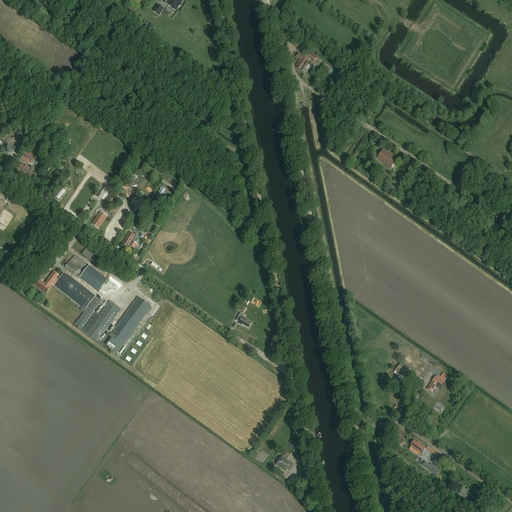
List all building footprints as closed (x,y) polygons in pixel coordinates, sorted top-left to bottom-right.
[(172,0),(169,5),(177,11),(180,7),(181,8),(183,7),(184,5),(184,3),(183,3),(185,0),(184,0),(172,0)] [(163,10),(158,6),(154,11),(159,15),(163,10)] [(134,19),(138,14),(133,11),(129,16),(134,19)] [(309,51),(306,56),(313,61),(312,62),(315,64),(319,58),(309,51)] [(298,63),(296,66),(297,67),(296,68),(302,72),(309,62),(307,60),(299,53),(296,57),(299,59),(297,62),(298,63)] [(26,150),(18,162),(20,164),(21,163),(23,160),(32,166),(38,158),(26,150)] [(390,168),(397,159),(391,154),(391,155),(386,152),(383,150),(378,159),(382,162),(381,162),(390,168)] [(31,181),(34,177),(35,177),(37,175),(34,173),(33,172),(27,168),(28,167),(24,164),(24,165),(21,163),(20,164),(15,171),(22,176),(26,178),(27,178),(31,181)] [(383,182),(387,176),(381,171),(377,177),(383,182)] [(401,182),(398,179),(392,188),(395,191),(401,182)] [(134,193),(124,186),(120,191),(130,199),(134,193)] [(104,200),(111,190),(106,187),(99,197),(104,200)] [(166,190),(161,187),(157,195),(162,198),(166,190)] [(110,197),(104,205),(109,209),(115,201),(110,197)] [(0,214),(0,247),(2,248),(24,213),(8,203),(0,214)] [(100,230),(108,217),(101,212),(93,223),(95,224),(94,225),(100,230)] [(135,225),(130,222),(127,227),(131,230),(135,225)] [(135,225),(132,230),(139,235),(142,230),(135,225)] [(135,248),(137,244),(134,242),(137,237),(130,232),(122,244),(128,247),(129,246),(131,247),(131,246),(135,248)] [(82,255),(94,262),(99,254),(87,247),(82,255)] [(67,260),(62,266),(65,268),(75,276),(79,279),(88,267),(74,256),(70,262),(67,260)] [(47,294),(51,289),(50,288),(53,285),(54,286),(58,280),(56,279),(59,276),(54,272),(45,284),(39,279),(35,285),(47,294)] [(62,277),(64,279),(58,287),(68,294),(67,295),(82,308),(80,310),(84,313),(75,324),(83,331),(86,333),(98,342),(122,310),(110,301),(99,316),(96,314),(104,303),(96,297),(67,275),(67,276),(64,274),(62,277)] [(107,283),(112,286),(116,280),(111,277),(107,283)] [(260,307),(262,302),(255,297),(252,302),(260,307)] [(108,333),(100,344),(102,345),(116,355),(125,344),(140,324),(126,313),(110,335),(108,333)] [(244,315),(241,314),(236,321),(239,323),(239,324),(242,326),(243,325),(248,328),(252,322),(243,317),(244,315)] [(400,364),(395,372),(408,381),(413,374),(400,364)] [(432,382),(427,389),(431,393),(435,388),(438,390),(444,382),(436,376),(432,382)] [(420,455),(425,448),(418,443),(417,443),(414,441),(410,445),(412,446),(410,448),(420,455)] [(426,467),(432,459),(426,455),(420,463),(426,467)] [(294,465),(282,457),(277,465),(280,468),(285,472),(287,469),(290,471),(294,465)] [(441,467),(432,460),(429,463),(439,470),(441,467)] [(303,468),(298,469),(301,484),(306,483),(303,468)] [(463,488),(460,493),(466,498),(470,493),(463,488)]
